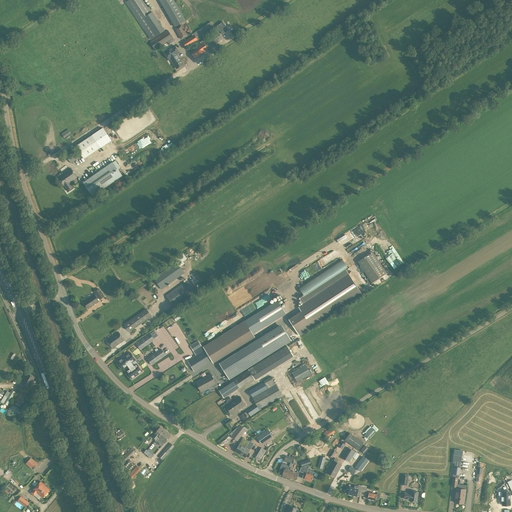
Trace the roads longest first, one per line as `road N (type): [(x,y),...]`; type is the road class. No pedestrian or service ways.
road 1 (track): [(287,0),(21,177)]
road 2 (unclassified): [(268,475),(288,446),(511,308)]
road 3 (unclassified): [(64,296),(17,166),(0,77)]
road 4 (primary): [(95,511),(20,313)]
road 5 (unclassified): [(200,439),(106,370),(64,296)]
